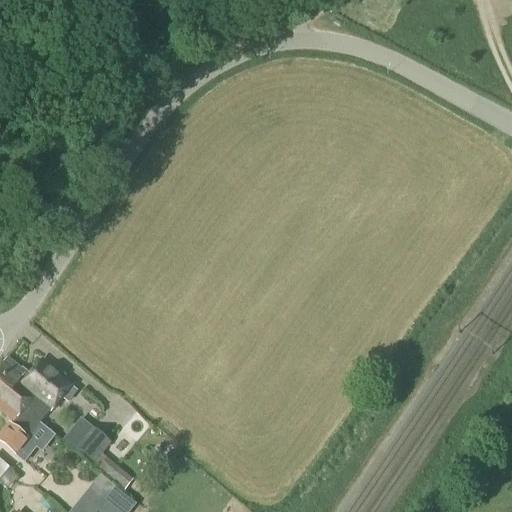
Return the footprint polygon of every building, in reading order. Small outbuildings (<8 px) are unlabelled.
[(6,393),(41,422),(50,410),(52,412),(62,400),(65,402),(70,401),(74,395),(73,389),(38,361),(26,377),(6,362),(0,369),(0,382),(9,389),(6,393)] [(0,382),(0,411),(14,422),(11,427),(9,426),(0,437),(0,442),(17,456),(26,463),(37,448),(29,441),(28,440),(40,424),(40,423),(41,422),(6,393),(9,389),(0,382)] [(75,452),(123,491),(131,482),(100,456),(109,445),(92,431),(75,452)] [(129,439),(115,459),(129,469),(143,449),(129,439)] [(0,480),(9,471),(0,463),(0,480)] [(110,499),(119,489),(100,472),(91,483),(110,499)]
